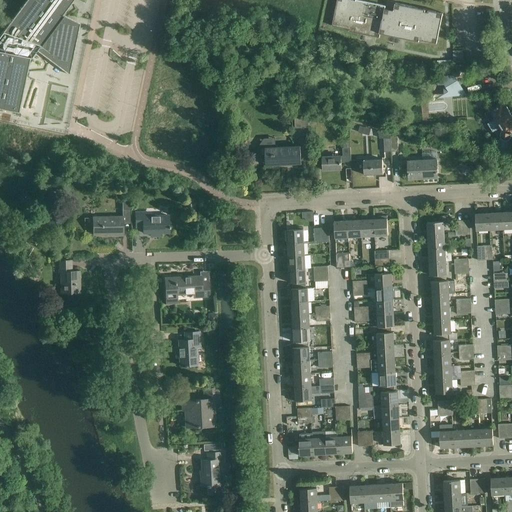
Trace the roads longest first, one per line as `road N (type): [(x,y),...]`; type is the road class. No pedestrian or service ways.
road 1 (residential): [(165,469),(146,452),(111,268),(121,258),(267,255)]
road 2 (residential): [(421,464),(407,196)]
road 3 (residential): [(279,472),(267,255)]
road 4 (residential): [(407,196),(274,204),(265,217),(267,255)]
road 5 (residential): [(279,472),(421,464)]
